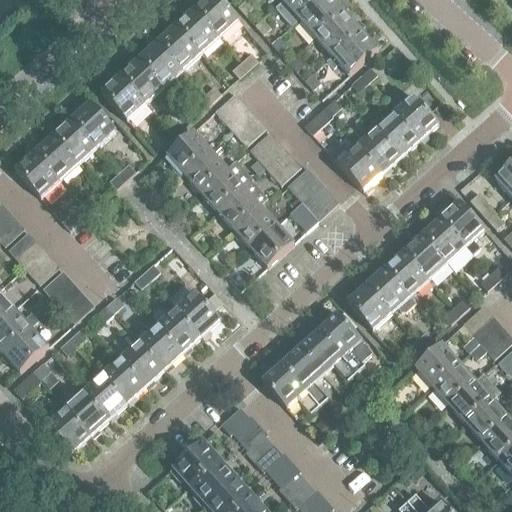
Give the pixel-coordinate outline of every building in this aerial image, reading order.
[(202,0),(204,3),(194,12),(220,42),(239,24),(217,0),(202,0)] [(293,30),(300,24),(300,23),(325,0),(289,0),(284,6),(283,5),(276,11),(293,30)] [(325,0),(300,23),(300,24),(316,42),(345,16),(344,15),(348,12),(342,5),(338,8),(330,0),(325,0)] [(239,12),(248,21),(256,14),(247,4),(239,12)] [(186,19),(176,28),(202,58),(220,42),(194,12),(193,13),(190,9),(183,16),(186,19)] [(316,42),(332,60),(361,34),(365,30),(358,23),(354,27),(345,16),(316,42)] [(255,30),(264,40),(273,32),(264,22),(255,30)] [(167,35),(157,45),(184,74),(202,58),(176,28),(175,29),(172,26),(164,32),(167,35)] [(361,34),(332,60),(333,60),(327,66),(334,73),(340,68),(349,79),(378,53),(377,52),(381,48),(375,41),(371,45),(361,34)] [(272,48),(280,58),(288,51),(279,41),(272,48)] [(149,52),(138,62),(165,91),(184,74),(157,45),(156,45),(153,42),(146,49),(149,52)] [(252,58),(242,66),(249,74),(259,65),(252,58)] [(131,69),(120,79),(146,108),(165,91),(138,62),(135,59),(128,65),(131,69)] [(288,66),(296,76),(304,69),(296,59),(288,66)] [(249,74),(242,66),(232,75),(239,83),(249,74)] [(370,72),(362,80),(368,87),(377,80),(370,72)] [(146,108),(120,79),(117,76),(109,82),(113,86),(101,96),(128,125),(146,108)] [(304,85),(313,95),(321,88),(312,78),(304,85)] [(368,87),(362,80),(351,89),(358,97),(368,87)] [(215,91),(206,100),(213,108),(223,99),(215,91)] [(215,117),(221,124),(241,106),(235,99),(215,117)] [(413,99),(394,116),(421,145),(440,129),(413,99)] [(213,108),(206,100),(197,108),(204,116),(213,108)] [(82,113),(71,123),(97,152),(116,135),(90,106),(89,107),(85,103),(79,109),(82,113)] [(333,105),(326,112),(333,120),(340,113),(333,105)] [(221,124),(229,132),(249,115),(241,106),(221,124)] [(333,120),(326,112),(305,131),(313,140),(332,122),(331,121),(333,120)] [(229,132),(237,141),(257,123),(249,115),(229,132)] [(394,116),(376,133),(402,163),(421,145),(394,116)] [(63,130),(53,139),(79,169),(97,152),(71,123),(67,120),(60,126),(63,130)] [(257,123),(237,141),(246,151),(266,133),(257,123)] [(178,124),(169,133),(176,141),(186,132),(178,124)] [(176,141),(169,133),(160,141),(167,150),(176,141)] [(376,133),(357,149),(384,179),(402,163),(376,133)] [(167,160),(184,179),(211,155),(194,136),(167,160)] [(249,154),(257,163),(277,145),(270,136),(249,154)] [(45,147),(35,156),(60,185),(79,169),(53,139),(52,140),(49,137),(42,143),(45,147)] [(265,172),(275,164),(285,154),(277,145),(257,163),(265,172)] [(184,179),(200,197),(227,173),(217,162),(225,154),(219,148),(211,155),(184,179)] [(384,179),(357,149),(337,167),(364,197),(384,179)] [(60,185),(35,156),(33,157),(30,153),(23,160),(26,163),(15,173),(41,202),(60,185)] [(275,164),(282,172),(292,162),(285,154),(275,164)] [(292,162),(282,172),(272,180),(281,190),(301,172),(292,162)] [(265,172),(272,180),(282,172),(275,164),(265,172)] [(200,197),(217,216),(253,183),(237,165),(228,174),(227,173),(200,197)] [(511,168),(495,184),(511,202),(511,201),(511,168)] [(129,169),(119,177),(126,185),(135,176),(129,169)] [(287,192),(294,200),(314,182),(307,174),(287,192)] [(126,185),(119,177),(110,186),(116,193),(126,185)] [(294,200),(301,208),(321,190),(314,182),(294,200)] [(217,216),(233,234),(268,202),(253,185),(255,184),(253,183),(217,216)] [(321,190),(301,208),(309,217),(329,198),(321,190)] [(329,198),(309,217),(318,226),(338,208),(329,198)] [(470,206),(488,226),(496,219),(497,218),(479,198),(470,206)] [(93,202),(84,210),(90,217),(99,209),(93,202)] [(233,234),(250,252),(277,228),(261,211),(269,203),(268,202),(233,234)] [(459,206),(440,223),(467,252),(474,259),(481,252),(475,245),(485,235),(459,206)] [(0,209),(0,224),(9,216),(2,208),(0,209)] [(90,217),(84,210),(82,208),(62,226),(70,235),(90,217)] [(301,208),(289,219),(297,227),(309,217),(301,208)] [(0,224),(0,240),(17,225),(9,216),(0,224)] [(496,219),(488,226),(496,235),(504,228),(496,219)] [(440,223),(422,239),(448,268),(467,252),(440,223)] [(17,225),(0,240),(0,245),(5,251),(25,233),(17,225)] [(277,228),(250,252),(267,271),(294,247),(277,228)] [(8,255),(17,264),(36,246),(28,237),(8,255)] [(422,239),(403,256),(430,285),(448,268),(422,239)] [(17,264),(24,272),(44,255),(36,246),(17,264)] [(24,272),(32,281),(52,264),(44,255),(24,272)] [(403,256),(385,272),(412,301),(430,285),(403,256)] [(52,264),(32,281),(40,290),(59,272),(52,264)] [(152,269),(143,277),(150,285),(160,277),(152,269)] [(500,271),(491,279),(498,286),(507,279),(500,271)] [(385,272),(366,289),(393,318),(399,312),(402,316),(407,316),(417,307),(412,301),(385,272)] [(43,294),(51,302),(70,284),(63,276),(43,294)] [(150,285),(143,277),(135,285),(142,293),(150,285)] [(498,286),(491,279),(481,288),(488,296),(498,286)] [(51,302),(59,311),(79,293),(70,284),(51,302)] [(393,318),(366,289),(347,306),(373,336),(393,318)] [(59,311),(67,320),(87,302),(79,293),(59,311)] [(0,327),(15,314),(0,296),(0,327)] [(194,296),(175,313),(201,342),(220,325),(213,317),(203,306),(194,296)] [(213,297),(203,306),(213,317),(222,307),(213,297)] [(87,302),(67,320),(74,328),(94,310),(87,302)] [(117,302),(107,311),(114,320),(125,310),(117,302)] [(464,303),(454,312),(462,320),(471,312),(464,303)] [(464,328),(470,336),(471,337),(491,318),(484,310),(464,328)] [(114,320),(107,311),(98,319),(106,327),(114,320)] [(462,320),(454,312),(444,320),(452,329),(462,320)] [(175,313),(156,330),(182,359),(201,342),(175,313)] [(0,327),(0,355),(2,358),(31,332),(32,332),(40,325),(33,317),(25,325),(15,314),(0,327)] [(344,316),(339,321),(351,334),(356,330),(344,316)] [(473,340),(479,345),(499,327),(491,318),(471,337),(473,340)] [(338,319),(319,336),(357,377),(365,370),(351,355),(362,346),(351,334),(339,321),(338,319)] [(480,347),(482,349),(486,354),(506,336),(499,327),(479,345),(480,347)] [(156,330),(138,347),(164,376),(182,359),(156,330)] [(31,332),(2,358),(19,377),(49,351),(32,332),(31,332)] [(80,335),(70,344),(77,353),(88,343),(80,335)] [(319,336),(301,353),(325,379),(335,370),(348,385),(357,377),(319,336)] [(486,354),(488,356),(494,363),(511,347),(511,342),(506,336),(486,354)] [(427,337),(417,345),(425,354),(434,345),(427,337)] [(473,340),(463,350),(469,357),(480,347),(479,345),(473,340)] [(77,353),(70,344),(61,352),(68,360),(77,353)] [(425,354),(417,345),(408,354),(415,362),(425,354)] [(138,347),(120,363),(146,392),(164,376),(138,347)] [(415,372),(432,391),(458,366),(442,348),(415,372)] [(488,356),(486,354),(482,349),(472,358),(478,364),(488,356)] [(301,353),(283,369),(320,411),(328,403),(315,388),(325,379),(301,353)] [(506,376),(511,370),(511,354),(498,367),(506,376)] [(120,363),(101,380),(127,409),(146,392),(120,363)] [(432,391),(448,409),(475,385),(458,366),(432,391)] [(43,368),(34,376),(40,384),(50,375),(43,368)] [(320,411),(283,369),(263,386),(287,413),(297,403),(311,418),(320,411)] [(40,384),(34,376),(13,394),(21,403),(41,385),(40,384)] [(448,409),(465,428),(492,404),(493,405),(501,397),(485,378),(476,386),(475,385),(448,409)] [(101,380),(83,396),(109,425),(127,409),(101,380)] [(361,384),(354,390),(363,399),(370,393),(361,384)] [(83,396),(64,413),(90,442),(109,425),(83,396)] [(465,428),(482,446),(508,422),(493,405),(492,404),(465,428)] [(231,439),(232,437),(249,422),(241,412),(222,429),(231,439)] [(90,442),(64,413),(45,430),(71,459),(90,442)] [(232,437),(241,447),(260,430),(251,420),(249,422),(232,437)] [(316,430),(327,441),(338,431),(328,420),(316,430)] [(482,446),(498,464),(511,451),(511,426),(508,422),(482,446)] [(241,447),(249,456),(266,440),(268,439),(260,430),(241,447)] [(247,457),(256,467),(275,449),(266,440),(249,456),(247,457)] [(173,473),(190,492),(221,464),(205,445),(173,473)] [(263,475),(265,474),(283,458),(275,449),(256,467),(263,475)] [(511,451),(498,464),(511,480),(511,451)] [(265,474),(274,484),(294,467),(284,457),(283,458),(265,474)] [(190,492),(207,510),(238,482),(221,464),(190,492)] [(282,493),(300,477),(301,476),(294,467),(274,484),(282,493)] [(280,495),(288,503),(308,486),(300,477),(282,493),(280,495)] [(207,510),(208,511),(241,511),(254,501),(238,482),(207,510)] [(295,511),(298,511),(316,495),(308,486),(288,503),(295,511)] [(298,511),(316,511),(326,504),(318,494),(316,495),(298,511)] [(428,511),(417,498),(408,507),(412,511),(445,511),(440,506),(433,511),(428,511)] [(241,511),(264,511),(254,501),(241,511)]
